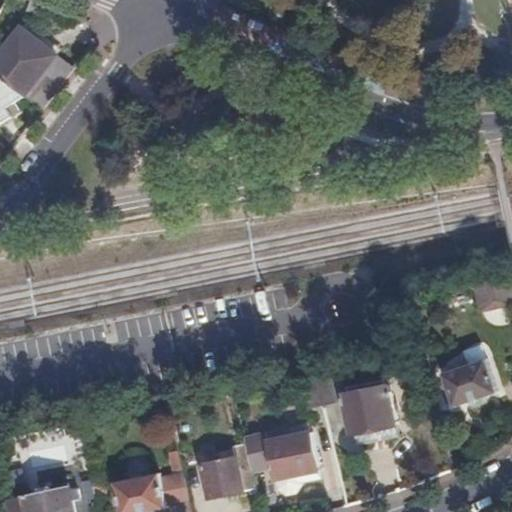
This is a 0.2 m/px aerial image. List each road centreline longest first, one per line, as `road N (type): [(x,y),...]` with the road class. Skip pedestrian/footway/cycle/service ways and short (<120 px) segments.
road 1 (residential): [(170,16),(385,101),(467,119),(511,117)]
road 2 (residential): [(0,220),(115,71),(170,16)]
